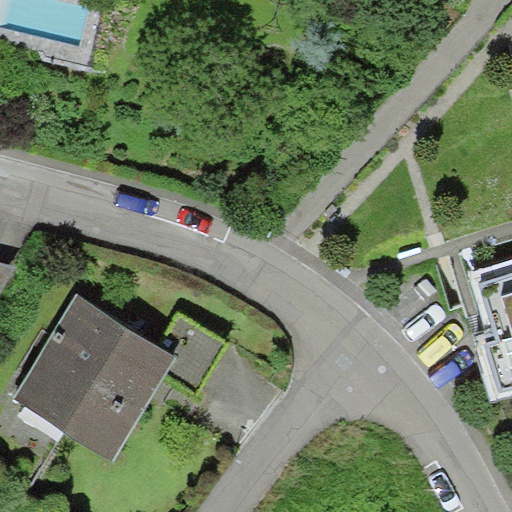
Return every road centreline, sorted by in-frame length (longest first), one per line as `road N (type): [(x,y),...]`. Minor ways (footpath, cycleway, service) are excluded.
road 1 (residential): [(352,338),(151,248),(0,210)]
road 2 (residential): [(352,338),(224,511)]
road 3 (residential): [(474,511),(352,338)]
